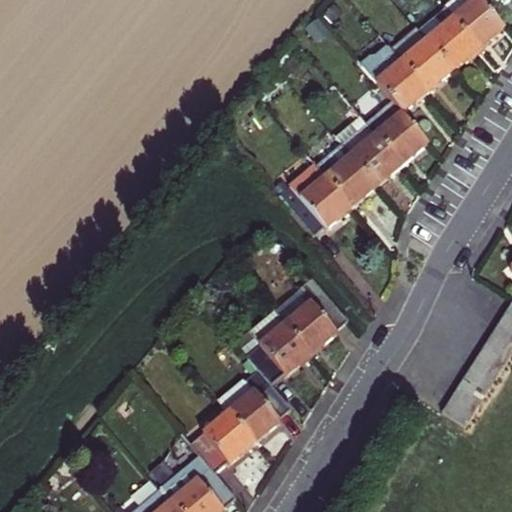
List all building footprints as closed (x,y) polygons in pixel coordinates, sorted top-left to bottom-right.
[(452,23),(477,54),(503,32),(477,1),(475,0),(455,0),(452,3),(462,14),(452,23)] [(442,11),(443,13),(452,23),(462,14),(452,3),(442,11)] [(452,23),(443,13),(418,33),(452,74),(477,54),(452,23)] [(418,33),(415,31),(390,52),(427,96),(452,74),(418,33)] [(391,105),(401,117),(427,96),(390,52),(388,49),(375,59),(369,60),(360,68),(386,98),(391,105)] [(286,84),(277,72),(252,93),(261,105),(286,84)] [(366,127),(391,105),(386,98),(360,120),(366,127)] [(427,148),(401,117),(391,105),(366,127),(401,169),(427,148)] [(353,137),(366,127),(360,120),(347,131),(353,137)] [(341,148),(376,190),(401,169),(366,127),(353,137),(347,131),(335,141),(341,148)] [(316,169),(351,212),(376,190),(341,148),(316,169)] [(324,232),(325,233),(351,212),(316,169),(278,201),(313,241),(324,232)] [(274,314),(311,359),(337,337),(336,336),(348,325),(313,282),(274,314)] [(259,374),(271,389),(284,378),(285,380),(311,359),(274,314),(248,335),(258,348),(246,358),(259,374)] [(511,322),(504,317),(497,328),(511,337),(511,322)] [(511,337),(497,328),(490,338),(511,352),(511,337)] [(511,352),(490,338),(483,350),(506,365),(511,355),(511,352)] [(483,350),(476,360),(500,375),(506,365),(483,350)] [(476,360),(469,371),(492,386),(500,375),(476,360)] [(469,371),(462,382),(486,397),(492,386),(469,371)] [(229,416),(254,447),(280,426),(279,424),(291,414),(271,389),(259,374),(247,385),(255,395),(229,416)] [(244,382),(218,403),(229,416),(255,395),(247,385),(244,382)] [(462,382),(456,392),(479,407),(486,397),(462,382)] [(456,392),(449,404),(472,418),(479,407),(456,392)] [(449,404),(441,415),(465,429),(472,418),(449,404)] [(200,460),(214,477),(227,467),(228,469),(254,447),(229,416),(190,448),(200,460)] [(172,505),(177,511),(225,511),(236,504),(214,477),(200,460),(161,491),(172,505)]
